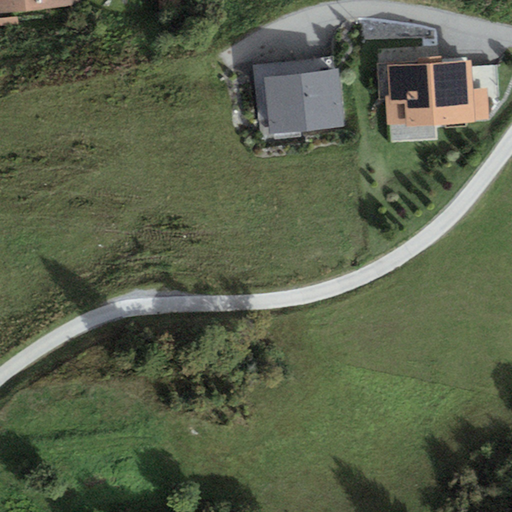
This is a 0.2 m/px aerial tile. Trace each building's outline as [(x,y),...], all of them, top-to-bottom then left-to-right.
[(0,0),(0,11),(79,3),(78,0),(0,0)] [(18,17),(0,18),(0,27),(19,25),(18,17)] [(335,56),(253,66),(262,137),(344,127),(335,56)] [(417,64),(378,66),(380,100),(386,99),(389,141),(435,138),(434,125),(491,121),(489,88),(472,89),(470,66),(470,61),(441,63),(441,56),(416,58),(417,64)] [(496,65),(470,66),(472,89),(489,88),(498,88),(496,65)]
